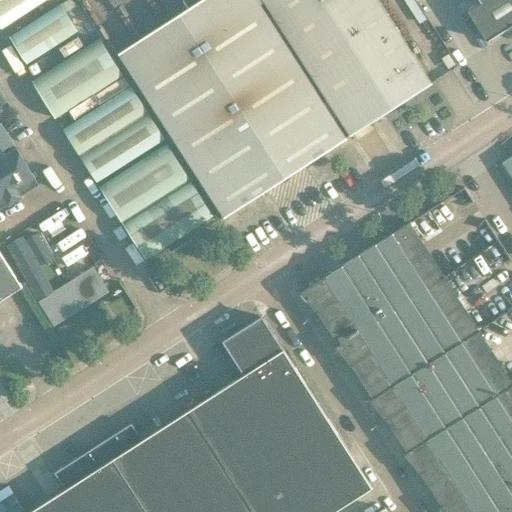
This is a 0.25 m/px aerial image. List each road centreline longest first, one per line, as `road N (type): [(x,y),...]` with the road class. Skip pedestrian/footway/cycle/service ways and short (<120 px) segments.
road 1 (unclassified): [(0,440),(265,268)]
road 2 (unclassified): [(416,511),(265,268)]
road 3 (unclassified): [(265,268),(461,141)]
